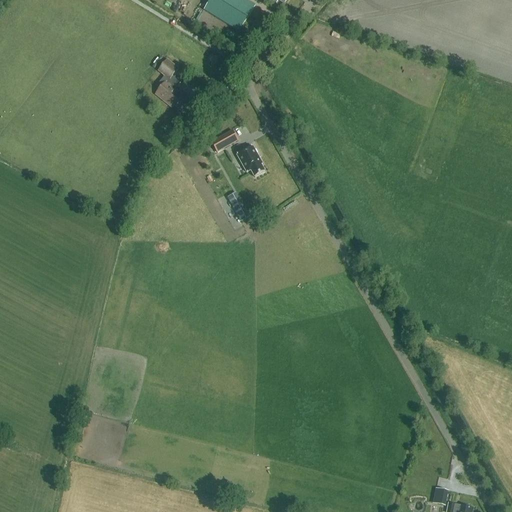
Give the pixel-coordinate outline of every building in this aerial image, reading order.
[(246,0),(211,0),(204,11),(239,33),(255,6),(246,0)] [(182,95),(166,82),(168,80),(170,81),(179,69),(167,60),(158,72),(164,77),(157,86),(160,89),(155,95),(172,108),(174,106),(182,113),(189,104),(180,97),(182,95)] [(206,99),(211,92),(203,87),(198,94),(206,99)] [(217,153),(238,142),(232,131),(211,143),(217,153)] [(262,164),(253,147),(237,156),(247,173),(251,171),(255,178),(265,172),(261,165),(262,164)] [(434,499),(446,502),(448,492),(436,489),(434,499)]
